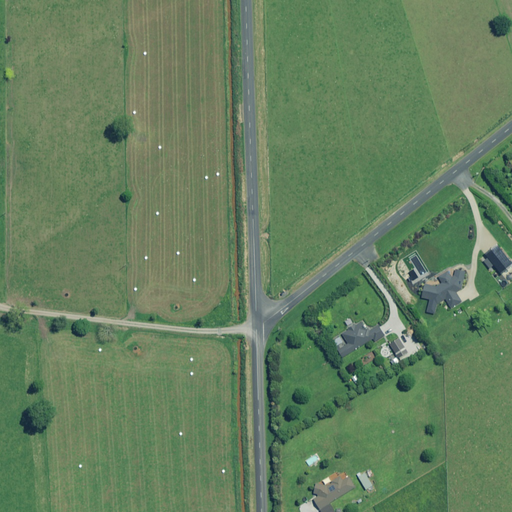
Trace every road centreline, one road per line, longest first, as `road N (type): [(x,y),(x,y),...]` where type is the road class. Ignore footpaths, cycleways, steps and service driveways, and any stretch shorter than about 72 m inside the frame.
road 1 (unclassified): [(257,318),(511,118)]
road 2 (unclassified): [(247,0),(257,318)]
road 3 (track): [(257,318),(0,311)]
road 4 (unclassified): [(257,318),(261,511)]
road 5 (track): [(511,320),(472,199)]
